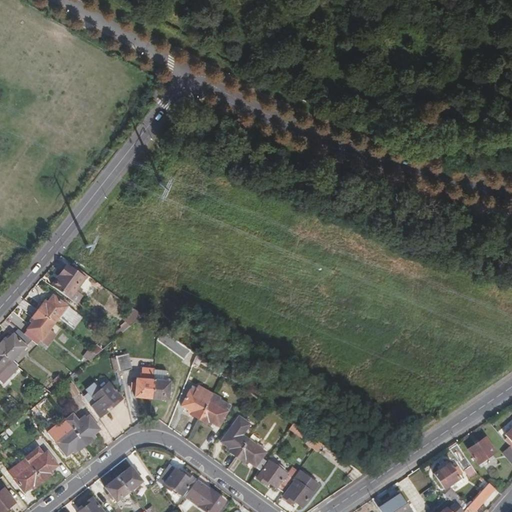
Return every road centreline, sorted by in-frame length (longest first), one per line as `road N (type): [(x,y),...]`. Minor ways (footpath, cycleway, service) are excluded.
road 1 (residential): [(190,84),(212,86),(383,158),(511,191)]
road 2 (residential): [(190,84),(165,102),(0,306)]
road 3 (residential): [(43,511),(136,439),(155,436),(267,511)]
road 4 (secondary): [(325,511),(511,386)]
road 5 (residential): [(190,84),(182,70),(64,0)]
